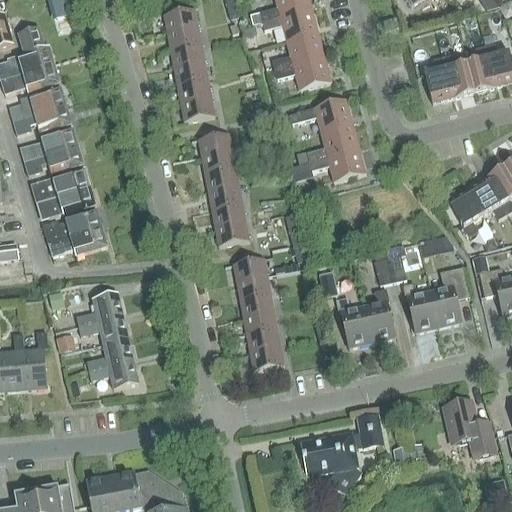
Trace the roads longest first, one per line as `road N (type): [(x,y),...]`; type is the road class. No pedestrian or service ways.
road 1 (residential): [(511,361),(216,422)]
road 2 (residential): [(178,264),(59,276),(44,270),(0,112)]
road 3 (unclassified): [(178,264),(103,0)]
road 4 (residential): [(511,113),(414,138),(396,133),(356,0)]
road 5 (unclassified): [(0,453),(121,442),(216,422)]
road 6 (unclassified): [(216,422),(178,264)]
